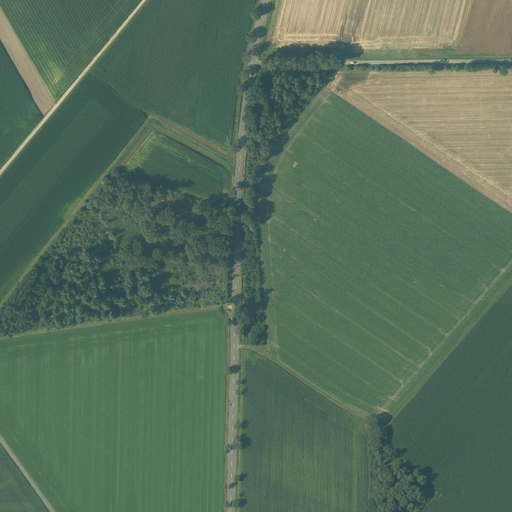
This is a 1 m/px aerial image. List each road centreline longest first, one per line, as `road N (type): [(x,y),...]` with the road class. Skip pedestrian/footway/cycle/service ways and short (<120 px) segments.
road 1 (tertiary): [(251,63),(239,177),(230,511)]
road 2 (track): [(234,347),(261,353),(346,409),(384,424),(511,279)]
road 3 (unclassified): [(251,63),(511,60)]
road 4 (track): [(0,339),(235,307)]
road 5 (track): [(0,170),(143,0)]
